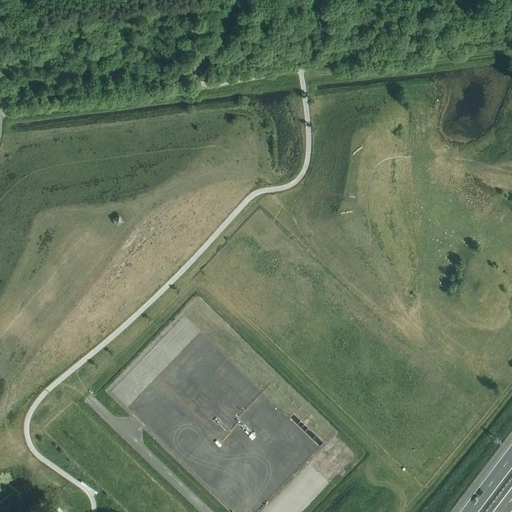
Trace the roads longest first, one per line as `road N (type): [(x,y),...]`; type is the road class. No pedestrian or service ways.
road 1 (track): [(300,68),(264,85),(0,113)]
road 2 (track): [(511,36),(300,68)]
